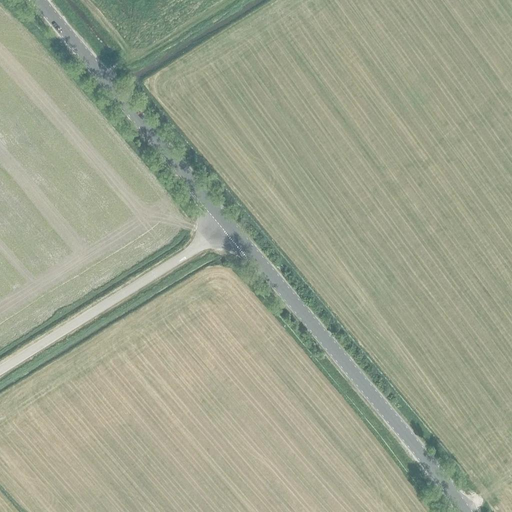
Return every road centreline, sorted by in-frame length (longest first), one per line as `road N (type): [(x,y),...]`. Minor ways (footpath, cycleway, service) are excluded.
road 1 (secondary): [(466,511),(226,226)]
road 2 (secondary): [(226,226),(35,0)]
